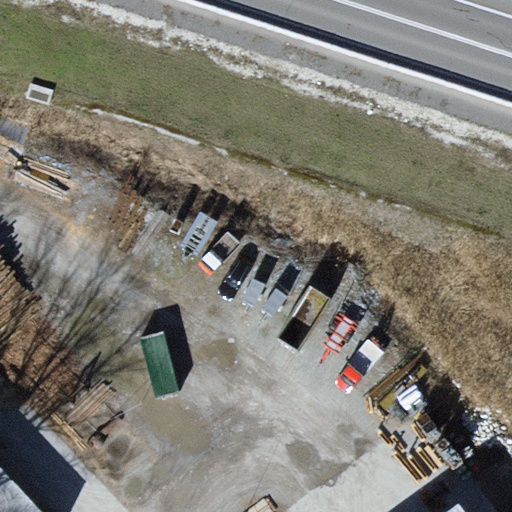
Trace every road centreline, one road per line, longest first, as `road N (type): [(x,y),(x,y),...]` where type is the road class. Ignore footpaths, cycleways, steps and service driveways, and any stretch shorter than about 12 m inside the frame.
road 1 (motorway): [(0,16),(511,164)]
road 2 (motorway): [(511,55),(341,0)]
